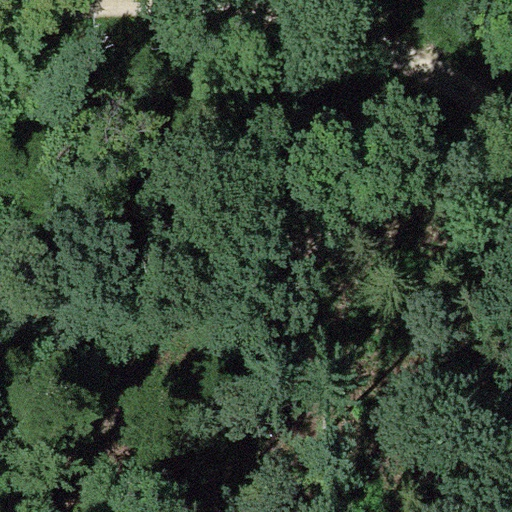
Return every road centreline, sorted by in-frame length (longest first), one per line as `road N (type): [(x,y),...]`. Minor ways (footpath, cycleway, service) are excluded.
road 1 (track): [(193,0),(348,21),(511,117)]
road 2 (track): [(0,9),(132,0)]
